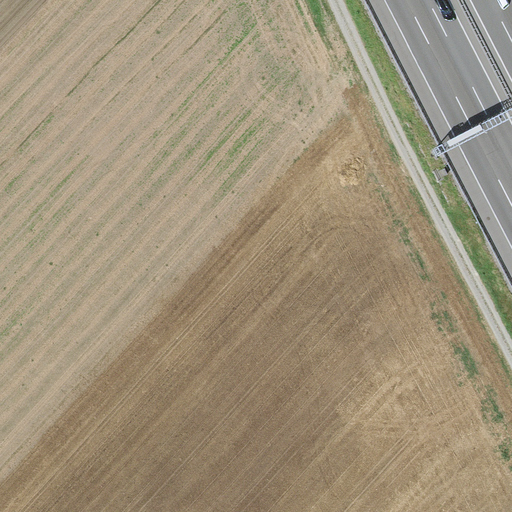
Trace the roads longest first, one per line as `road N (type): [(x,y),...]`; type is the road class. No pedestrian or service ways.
road 1 (track): [(511,352),(336,0)]
road 2 (motorway): [(417,0),(511,184)]
